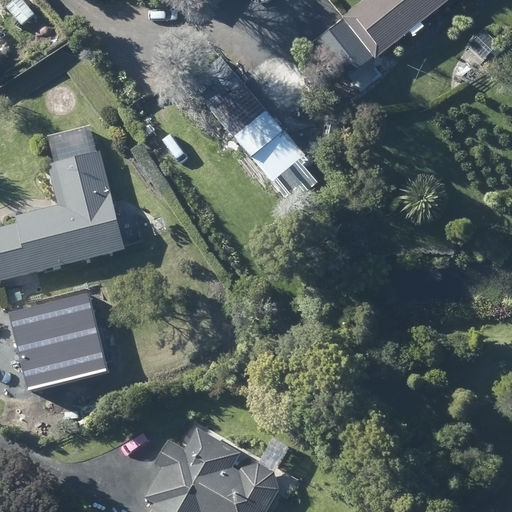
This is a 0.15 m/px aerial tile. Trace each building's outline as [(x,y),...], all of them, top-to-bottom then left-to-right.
[(446,0),(362,0),(342,15),(346,20),(330,32),(355,65),(361,61),(371,53),(373,56),(408,30),(412,34),(422,27),(418,22),(446,0)] [(502,48),(487,32),(470,48),(486,63),(502,48)] [(8,36),(0,41),(0,61),(1,63),(19,51),(8,36)] [(283,132),(229,69),(218,57),(187,83),(203,101),(189,114),(215,145),(229,132),(272,183),(303,156),(283,132)] [(324,121),(320,146),(333,148),(337,122),(324,121)] [(120,236),(111,200),(99,151),(47,164),(48,170),(57,205),(44,208),(14,216),(17,224),(0,227),(0,279),(1,279),(8,304),(25,300),(24,297),(21,284),(19,275),(30,272),(35,271),(123,249),(121,243),(133,240),(131,233),(120,236)] [(264,511),(277,489),(272,471),(257,463),(239,468),(238,470),(231,465),(239,452),(195,427),(183,449),(179,446),(168,440),(166,441),(154,463),(160,466),(143,497),(153,503),(147,511),(264,511)] [(293,488),(293,486),(292,483),(287,480),(281,481),(278,486),(280,492),(283,494),(285,495),(290,493),(293,488)]
